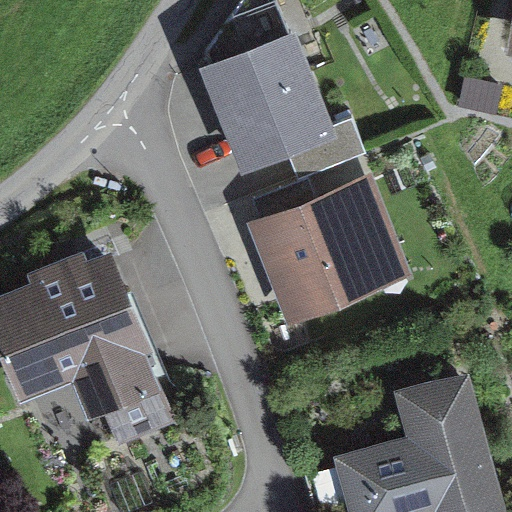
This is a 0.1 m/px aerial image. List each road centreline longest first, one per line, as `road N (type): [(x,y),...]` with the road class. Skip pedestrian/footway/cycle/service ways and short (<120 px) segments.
road 1 (residential): [(113,114),(145,146),(185,222),(287,511)]
road 2 (residential): [(113,114),(0,205)]
road 3 (residential): [(185,0),(113,114)]
